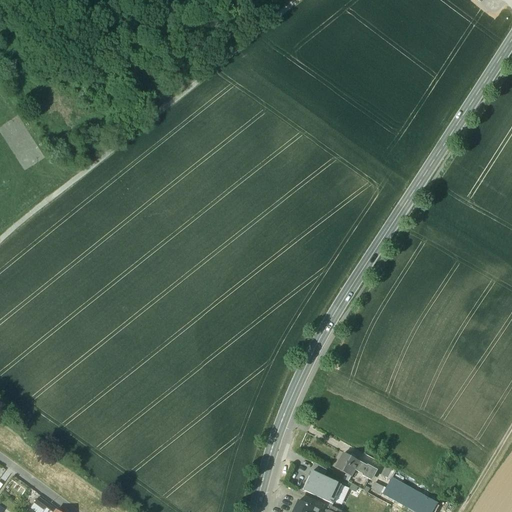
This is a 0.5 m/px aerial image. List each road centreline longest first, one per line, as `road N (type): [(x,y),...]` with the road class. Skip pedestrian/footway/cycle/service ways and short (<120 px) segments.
road 1 (secondary): [(256,511),(278,431),(332,316),(511,40)]
road 2 (track): [(0,250),(297,0)]
